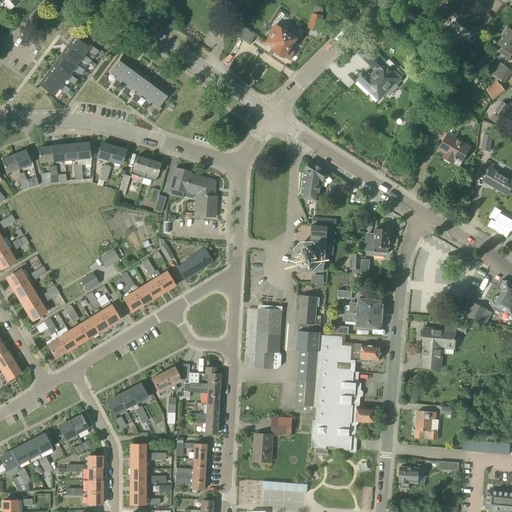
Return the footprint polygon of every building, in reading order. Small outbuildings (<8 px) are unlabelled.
[(473,0),(467,8),(457,0),(453,0),(447,8),(459,18),(456,21),(469,31),(487,10),(474,0),(473,0)] [(323,16),(312,13),(308,29),(319,32),(323,16)] [(288,33),(277,25),(272,32),(273,33),(267,42),(277,49),(276,51),(277,52),(277,55),(280,57),(283,56),(284,57),(284,56),(289,60),(294,53),(289,49),(297,38),(296,38),(300,33),(292,27),(288,33)] [(508,30),(506,28),(500,35),(503,37),(498,44),(503,47),(499,52),(508,59),(511,53),(511,31),(509,29),(508,30)] [(95,56),(99,51),(90,45),(88,47),(74,37),(67,46),(81,57),(83,55),(87,50),(95,56)] [(401,79),(384,63),(386,62),(368,45),(359,54),(376,71),(370,77),(365,72),(358,80),(371,93),(373,91),(381,98),(386,92),(385,90),(392,82),(395,85),(401,79)] [(88,66),(91,61),(83,55),(81,57),(67,46),(60,56),(74,67),(76,64),(80,59),(88,66)] [(81,75),(84,70),(76,64),(74,67),(60,56),(53,66),(67,76),(69,74),(73,69),(81,75)] [(118,77),(112,85),(117,89),(123,81),(120,79),(129,66),(130,66),(130,64),(121,57),(110,72),(118,77)] [(505,83),(511,71),(511,70),(500,63),(492,75),(505,83)] [(121,92),(126,96),(132,88),(130,86),(140,71),(130,64),(130,66),(129,66),(120,79),(123,81),(127,84),(121,92)] [(73,85),(77,80),(69,74),(67,76),(53,66),(46,76),(60,86),(62,84),(65,79),(73,85)] [(131,99),(136,103),(142,95),(139,93),(150,79),(140,71),(130,86),(132,88),(137,91),(131,99)] [(66,94),(70,90),(62,84),(60,86),(46,76),(39,86),(53,96),(59,88),(66,94)] [(141,107),(145,110),(152,102),(149,100),(160,86),(150,79),(139,93),(142,95),(147,98),(141,107)] [(498,79),(489,90),(499,98),(508,87),(498,79)] [(150,114),(155,117),(161,109),(159,107),(170,93),(160,86),(149,100),(152,102),(156,106),(150,114)] [(420,109),(419,101),(412,101),(413,110),(420,109)] [(501,119),(509,106),(502,102),(494,114),(501,119)] [(436,121),(440,115),(432,110),(428,116),(436,121)] [(446,130),(449,132),(453,126),(449,124),(450,123),(443,119),(436,131),(443,135),(446,130)] [(490,151),(492,131),(485,130),(484,135),(482,135),(481,150),(490,151)] [(455,135),(449,132),(439,149),(446,153),(443,158),(452,163),(455,159),(461,162),(470,148),(454,137),(455,135)] [(75,144),(77,159),(90,158),(88,143),(75,144)] [(109,161),(113,147),(100,143),(96,157),(109,161)] [(64,160),(77,159),(75,144),(63,146),(64,160)] [(52,161),(64,160),(63,146),(50,147),(52,161)] [(39,163),(52,161),(50,147),(38,148),(39,163)] [(113,147),(109,161),(121,164),(125,150),(113,147)] [(13,155),(18,169),(30,164),(25,151),(13,155)] [(6,173),(18,169),(13,155),(1,160),(6,173)] [(143,178),(148,160),(136,156),(133,169),(131,169),(129,174),(143,178)] [(155,182),(156,176),(160,163),(148,160),(143,178),(155,182)] [(326,181),(329,176),(328,174),(328,172),(310,161),(304,170),(305,171),(301,198),(319,201),(322,181),(323,182),(324,180),(326,181)] [(507,195),(511,187),(511,180),(492,169),(495,165),(487,161),(480,172),(486,176),(483,181),(507,195)] [(106,182),(110,167),(104,165),(99,181),(100,181),(98,186),(102,187),(103,181),(106,182)] [(175,168),(169,188),(184,192),(184,193),(185,191),(196,195),(194,216),(215,218),(216,196),(214,196),(214,181),(201,178),(189,174),(190,172),(175,168)] [(19,183),(26,180),(23,173),(17,175),(19,183)] [(124,195),(129,177),(123,175),(118,193),(124,195)] [(36,178),(26,180),(29,187),(38,186),(36,178)] [(26,180),(19,183),(22,190),(29,187),(26,180)] [(155,204),(159,191),(153,189),(149,202),(155,204)] [(22,210),(27,222),(40,216),(34,205),(22,210)] [(4,219),(8,226),(15,221),(11,215),(4,219)] [(336,219),(312,217),(312,224),(336,226),(336,219)] [(0,227),(1,230),(8,226),(4,219),(0,221),(0,227)] [(325,264),(328,226),(312,225),(311,247),(302,247),(296,253),(296,261),(303,267),(310,266),(309,271),(324,272),(324,264),(325,264)] [(499,230),(495,236),(509,243),(511,237),(511,229),(505,226),(502,232),(499,230)] [(389,229),(386,227),(383,228),(382,229),(376,228),(374,246),(373,252),(388,253),(388,248),(389,248),(391,230),(389,229)] [(17,240),(21,246),(27,242),(24,236),(17,240)] [(167,262),(174,258),(162,239),(159,239),(159,248),(167,262)] [(14,251),(21,246),(17,240),(10,245),(11,245),(7,247),(10,252),(14,250),(14,251)] [(105,268),(119,260),(113,250),(99,258),(105,268)] [(184,279),(197,271),(211,262),(203,250),(187,260),(188,262),(177,268),(184,279)] [(8,251),(0,255),(0,267),(1,269),(14,261),(8,251)] [(359,273),(359,270),(360,270),(361,255),(353,254),(352,260),(350,259),(349,269),(353,269),(352,273),(359,273)] [(147,259),(141,262),(145,270),(148,268),(147,266),(150,265),(147,259)] [(148,268),(145,270),(149,276),(152,274),(155,272),(155,271),(150,265),(147,266),(148,268)] [(37,274),(39,277),(46,273),(42,266),(37,270),(39,273),(37,274)] [(13,289),(26,280),(20,269),(6,278),(13,289)] [(33,280),(39,277),(37,274),(39,273),(37,270),(28,275),(30,278),(31,277),(33,280)] [(155,272),(152,274),(155,279),(164,292),(174,285),(166,272),(160,276),(157,270),(155,271),(155,272)] [(125,272),(119,275),(123,281),(126,279),(127,281),(130,279),(125,272)] [(87,292),(99,284),(92,273),(80,281),(87,292)] [(32,281),(33,280),(31,277),(30,278),(26,281),(26,280),(13,289),(19,299),(33,291),(28,283),(32,280),(32,281)] [(126,279),(123,281),(128,289),(134,285),(130,279),(127,281),(126,279)] [(155,279),(145,285),(153,299),(164,292),(155,279)] [(506,282),(502,280),(501,280),(497,287),(498,288),(501,290),(501,291),(502,292),(500,297),(494,297),(492,300),(495,305),(492,309),(500,314),(503,309),(510,313),(511,321),(511,283),(506,281),(506,282)] [(145,285),(134,292),(142,305),(153,299),(145,285)] [(52,294),(53,297),(59,294),(56,288),(42,296),(44,299),(43,296),(48,293),(50,295),(52,294)] [(351,298),(352,291),(338,290),(337,297),(351,298)] [(26,310),(39,302),(33,291),(19,299),(26,310)] [(91,292),(85,296),(94,310),(100,306),(97,301),(91,292)] [(102,304),(110,298),(106,292),(98,298),(102,304)] [(134,292),(123,298),(131,312),(142,305),(134,292)] [(45,302),(53,297),(52,294),(50,295),(48,293),(43,296),(44,299),(45,302)] [(317,297),(300,296),(298,331),(319,332),(320,324),(315,324),(316,307),(318,307),(319,298),(317,298),(317,297)] [(350,312),(382,315),(383,301),(371,300),(371,298),(364,298),(364,299),(358,299),(358,304),(351,303),(350,312)] [(39,302),(26,310),(32,321),(46,313),(39,302)] [(480,323),(487,309),(473,303),(466,316),(480,323)] [(68,316),(74,312),(70,305),(64,309),(68,316)] [(100,312),(109,326),(119,319),(111,306),(100,312)] [(276,369),(280,365),(281,356),(279,354),(281,310),(259,309),(255,368),(273,369),(276,369)] [(74,312),(68,316),(73,323),(79,319),(74,312)] [(98,332),(109,326),(100,312),(89,319),(98,332)] [(381,329),(382,315),(350,312),(349,321),(356,322),(356,327),(361,327),(361,329),(368,330),(368,328),(381,329)] [(43,322),(47,328),(53,324),(49,318),(43,322)] [(87,339),(98,332),(89,319),(79,325),(87,339)] [(47,328),(43,322),(36,327),(40,334),(47,329),(47,328)] [(465,334),(466,324),(444,322),(444,331),(424,329),(423,344),(424,344),(422,367),(441,368),(442,349),(455,350),(456,334),(465,334)] [(51,339),(45,343),(55,359),(66,352),(58,338),(55,334),(58,332),(53,324),(47,328),(47,329),(51,335),(50,336),(51,339)] [(76,345),(87,339),(79,325),(68,332),(76,345)] [(348,334),(349,327),(335,326),(334,333),(348,334)] [(295,412),(313,414),(317,367),(317,366),(320,332),(319,332),(298,331),(297,331),(296,350),(299,351),(294,405),(295,406),(295,412)] [(66,352),(76,345),(68,332),(58,338),(66,352)] [(335,334),(320,332),(317,366),(317,367),(313,414),(313,420),(312,420),(311,440),(314,441),(314,445),(315,445),(315,448),(325,449),(326,446),(336,446),(335,450),(351,451),(352,437),(349,436),(349,423),(351,423),(339,422),(342,396),(351,397),(355,397),(356,383),(353,383),(355,362),(369,363),(369,360),(378,361),(379,353),(380,353),(381,349),(379,349),(380,346),(334,342),(335,334)] [(0,368),(1,369),(13,362),(7,352),(0,356),(0,368)] [(13,362),(1,369),(8,380),(20,373),(13,362)] [(162,373),(169,387),(172,392),(177,389),(174,384),(181,381),(174,367),(162,373)] [(189,387),(219,389),(220,374),(215,373),(215,367),(205,367),(205,375),(208,375),(207,384),(197,383),(189,383),(190,383),(189,387)] [(158,393),(169,387),(162,373),(151,379),(158,393)] [(136,402),(136,403),(147,397),(140,384),(129,390),(136,402)] [(218,404),(219,389),(189,387),(189,392),(207,394),(206,404),(218,404)] [(125,409),(136,403),(136,402),(129,390),(118,396),(125,409)] [(113,415),(125,409),(118,396),(106,401),(113,415)] [(351,405),(351,397),(342,396),(339,422),(351,423),(352,406),(351,405)] [(174,424),(175,398),(168,397),(167,423),(174,424)] [(218,419),(218,404),(206,404),(205,414),(195,413),(195,414),(189,413),(188,418),(195,418),(218,419)] [(141,406),(135,409),(139,417),(142,416),(141,414),(144,412),(141,406)] [(373,422),(373,420),(374,419),(374,417),(373,416),(374,409),(358,408),(357,421),(373,422)] [(437,440),(438,432),(437,432),(438,420),(436,420),(436,413),(418,411),(415,438),(437,440)] [(142,416),(139,417),(142,424),(142,423),(145,422),(148,420),(144,412),(141,414),(142,416)] [(70,421),(76,434),(88,428),(81,415),(70,421)] [(120,428),(126,425),(121,417),(115,420),(120,428)] [(291,435),(292,418),(271,417),(270,433),(291,435)] [(217,435),(218,419),(195,418),(195,423),(205,423),(204,434),(217,435)] [(65,440),(76,434),(70,421),(58,427),(65,440)] [(33,440),(40,453),(51,447),(44,434),(33,440)] [(271,462),(273,435),(255,434),(254,444),(257,444),(256,461),(271,462)] [(29,459),(40,453),(33,440),(22,446),(29,459)] [(77,454),(91,446),(88,440),(74,448),(77,454)] [(494,453),(495,443),(463,440),(462,451),(494,453)] [(193,459),(205,460),(206,444),(194,443),(184,443),(184,448),(193,448),(193,459)] [(130,456),(144,456),(145,444),(130,444),(130,456)] [(17,465),(29,459),(22,446),(11,451),(17,465)] [(0,458),(6,470),(17,465),(11,451),(0,456),(0,458)] [(44,456),(38,459),(41,466),(45,464),(46,466),(49,464),(44,456)] [(88,468),(102,468),(102,456),(88,456),(88,468)] [(130,468),(144,468),(144,456),(130,456),(130,468)] [(204,475),(205,460),(193,459),(192,469),(176,468),(175,474),(204,475)] [(458,471),(458,463),(438,462),(438,470),(458,471)] [(52,470),(49,464),(46,466),(45,464),(41,466),(46,474),(52,471),(52,470)] [(24,485),(28,483),(30,482),(23,467),(16,471),(19,476),(24,485)] [(424,487),(425,475),(423,475),(423,469),(419,469),(419,468),(400,467),(399,482),(399,488),(408,489),(408,482),(418,483),(417,486),(424,487)] [(102,480),(102,468),(88,468),(88,480),(102,480)] [(130,480),(144,480),(144,468),(130,468),(130,480)] [(204,490),(204,475),(175,474),(175,483),(182,483),(182,478),(192,479),(191,489),(204,490)] [(102,492),(102,480),(88,480),(88,492),(102,492)] [(130,492),(144,492),(144,480),(130,480),(130,492)] [(366,511),(375,511),(376,490),(367,490),(366,511)] [(511,511),(511,493),(488,491),(486,509),(492,509),(491,511),(490,511),(488,511),(487,511),(511,511)] [(102,504),(102,492),(88,492),(87,504),(102,504)] [(144,492),(130,492),(130,504),(144,504),(144,492)] [(2,511),(17,511),(17,500),(2,501),(2,511)] [(189,511),(212,511),(213,500),(201,500),(200,510),(190,510),(189,511)]
